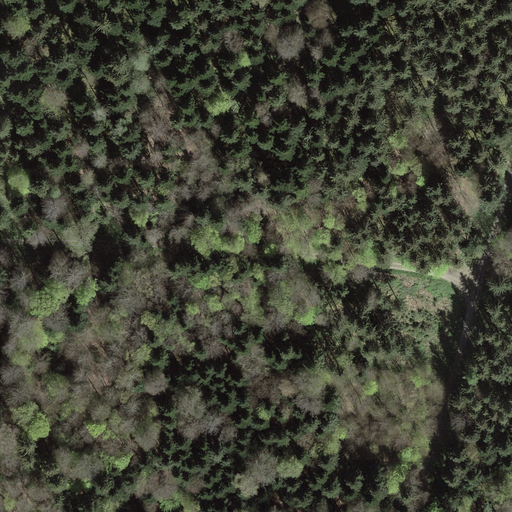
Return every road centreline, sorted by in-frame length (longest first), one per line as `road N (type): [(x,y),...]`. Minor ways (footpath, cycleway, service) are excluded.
road 1 (track): [(0,241),(392,262),(477,289)]
road 2 (track): [(511,165),(413,511)]
